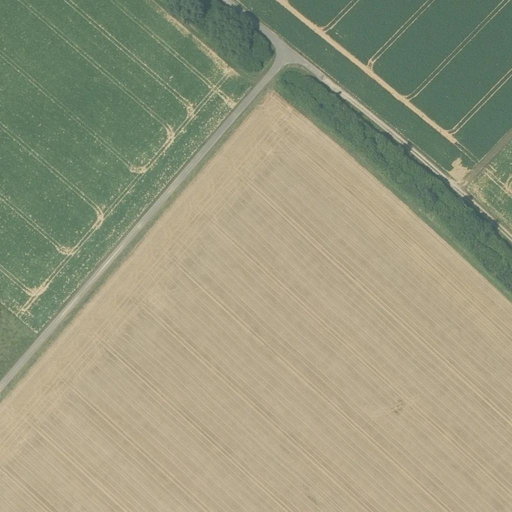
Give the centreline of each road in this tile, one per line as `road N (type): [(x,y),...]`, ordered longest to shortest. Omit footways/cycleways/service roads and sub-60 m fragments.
road 1 (track): [(223,0),(288,54),(0,391)]
road 2 (track): [(511,240),(288,54)]
